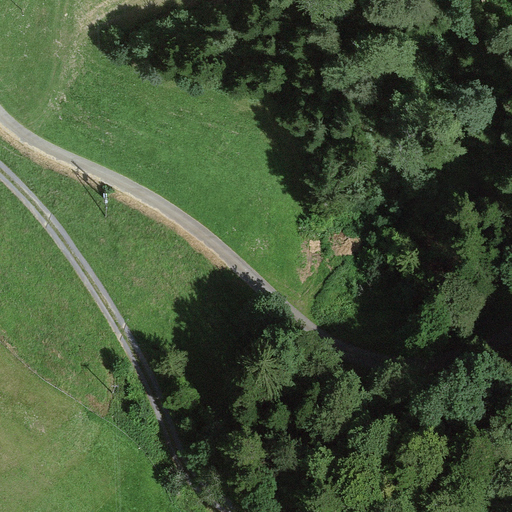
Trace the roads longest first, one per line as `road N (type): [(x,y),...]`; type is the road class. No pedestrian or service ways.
road 1 (track): [(0,115),(31,140),(139,191),(195,228),(314,337),(360,363),(453,360),(511,331)]
road 2 (track): [(232,511),(198,484),(75,257),(0,168)]
